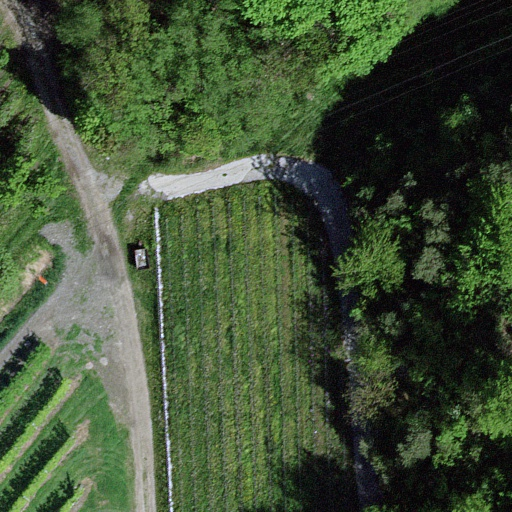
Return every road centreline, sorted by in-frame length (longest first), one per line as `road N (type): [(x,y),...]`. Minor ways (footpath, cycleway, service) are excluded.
road 1 (track): [(347,511),(333,197),(278,154),(109,204)]
road 2 (track): [(143,511),(131,329),(109,204),(0,5)]
